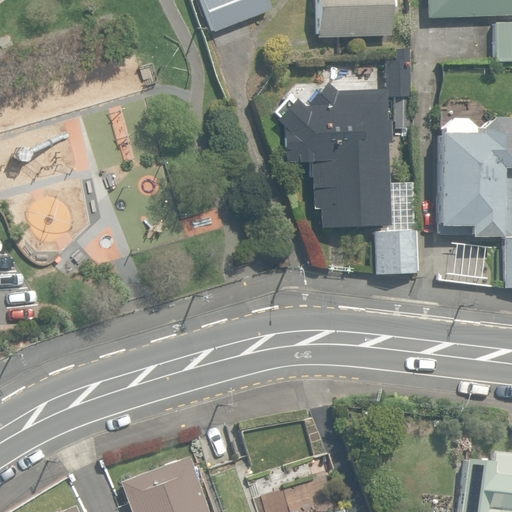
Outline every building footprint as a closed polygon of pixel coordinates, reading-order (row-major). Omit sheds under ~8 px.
[(264,0),(197,0),(209,32),(268,10),(264,0)] [(311,0),(313,38),(386,36),(385,7),(392,7),(391,0),(311,0)] [(511,0),(423,0),(424,18),(511,15),(511,0)] [(511,22),(490,23),(492,63),(511,62),(511,22)] [(370,233),(372,274),(414,272),(412,230),(410,230),(407,181),(386,182),(385,145),(388,145),(387,121),(382,120),(382,98),(405,98),(402,50),(387,50),(387,60),(378,61),(379,90),(331,92),(323,83),(301,102),(302,108),(299,109),(283,94),(266,112),(278,127),(280,163),(306,161),(309,210),(316,210),(317,229),(383,225),(383,232),(370,233)] [(390,101),(392,130),(408,129),(407,100),(390,101)] [(463,237),(506,236),(506,169),(511,169),(511,130),(501,118),(485,118),(474,129),(473,131),(465,131),(457,121),(445,120),(435,129),(432,225),(462,227),(463,237)] [(132,234),(131,244),(141,233),(152,224),(162,217),(169,213),(176,212),(170,204),(165,195),(162,184),(159,172),(158,164),(150,171),(145,176),(137,181),(128,185),(121,186),(127,194),(129,200),(132,212),(133,225),(132,234)] [(511,241),(498,242),(497,293),(511,292),(511,241)] [(195,435),(207,471),(228,464),(216,428),(195,435)] [(487,462),(461,459),(455,511),(511,511),(511,455),(487,453),(487,462)] [(117,481),(128,511),(206,511),(185,455),(117,481)] [(289,511),(340,511),(337,499),(289,511)]
